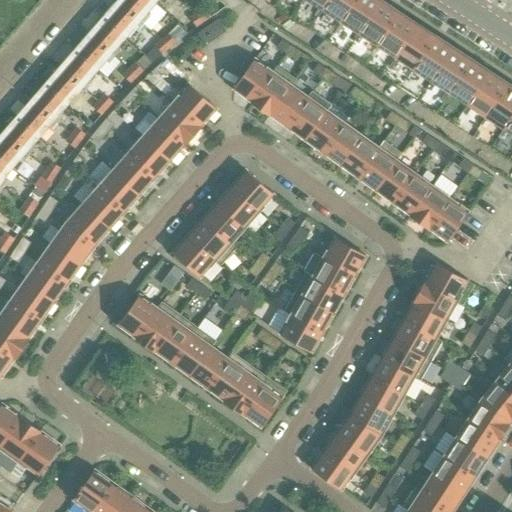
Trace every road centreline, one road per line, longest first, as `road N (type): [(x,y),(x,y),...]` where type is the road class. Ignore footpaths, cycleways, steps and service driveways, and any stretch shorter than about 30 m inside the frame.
road 1 (residential): [(102,433),(49,393),(44,373),(130,255),(228,145),(250,142),(387,241),(396,262),(277,456)]
road 2 (residential): [(207,511),(102,433)]
